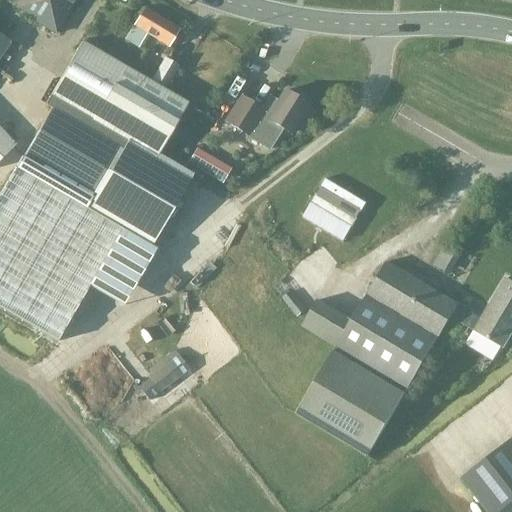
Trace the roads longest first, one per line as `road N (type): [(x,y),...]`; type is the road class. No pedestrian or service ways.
road 1 (secondary): [(511,33),(300,20),(218,0)]
road 2 (unclassified): [(511,168),(490,166),(400,114)]
